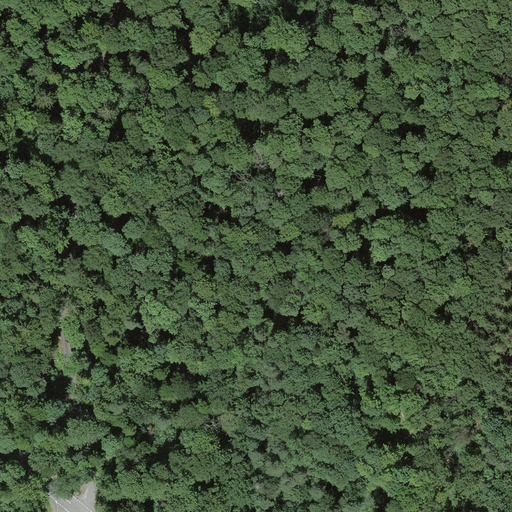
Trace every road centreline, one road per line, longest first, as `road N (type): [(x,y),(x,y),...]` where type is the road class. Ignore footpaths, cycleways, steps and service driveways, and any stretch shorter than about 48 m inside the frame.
road 1 (track): [(431,511),(406,443),(398,347),(429,223),(465,0)]
road 2 (unclassified): [(83,511),(62,302),(65,237),(108,0)]
road 3 (track): [(233,511),(160,404),(67,343)]
